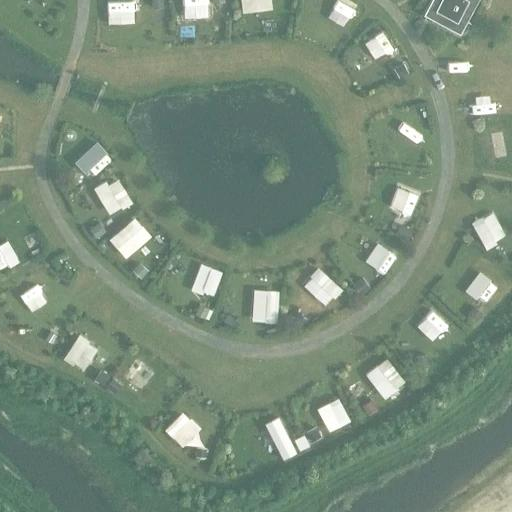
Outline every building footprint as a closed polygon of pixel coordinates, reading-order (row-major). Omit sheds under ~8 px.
[(139,20),(138,0),(118,0),(119,20),(139,20)] [(163,0),(152,0),(154,8),(164,7),(163,0)] [(270,0),(242,0),(244,11),(271,9),(270,0)] [(470,1),(467,0),(441,0),(435,12),(458,23),(470,1)] [(368,41),(379,58),(396,46),(385,29),(368,41)] [(497,63),(511,71),(511,48),(507,46),(497,63)] [(403,64),(394,69),(399,78),(408,73),(403,64)] [(487,120),(488,129),(511,126),(511,122),(511,118),(487,120)] [(82,158),(96,174),(113,159),(99,143),(82,158)] [(110,209),(131,199),(119,176),(98,187),(110,209)] [(475,219),(485,246),(507,238),(497,210),(475,219)] [(112,237),(127,255),(151,234),(136,216),(112,237)] [(98,224),(90,230),(96,237),(104,232),(98,224)] [(404,224),(398,234),(408,239),(413,229),(404,224)] [(0,243),(0,265),(2,270),(21,261),(11,239),(0,243)] [(378,241),(367,262),(387,273),(398,252),(378,241)] [(193,288),(215,295),(224,269),(202,261),(193,288)] [(140,263),(134,270),(141,276),(147,269),(140,263)] [(326,306),(344,289),(322,266),(304,283),(326,306)] [(482,299),(495,279),(481,269),(467,289),(482,299)] [(361,280),(354,286),(362,294),(369,288),(361,280)] [(24,310),(48,303),(43,284),(19,291),(24,310)] [(281,289),(257,288),(256,320),(279,321),(281,289)] [(200,305),(196,315),(205,318),(209,309),(200,305)] [(474,306),(468,314),(476,320),(482,312),(474,306)] [(420,325),(436,340),(451,324),(434,309),(420,325)] [(299,313),(293,318),(300,326),(306,320),(299,313)] [(229,314),(224,321),(232,327),(237,320),(229,314)] [(79,333),(66,357),(87,370),(101,346),(79,333)] [(426,354),(416,356),(419,366),(428,364),(426,354)] [(123,380),(144,394),(160,369),(139,355),(123,380)] [(387,397),(408,381),(389,355),(367,372),(387,397)] [(101,370),(95,379),(103,384),(109,375),(101,370)] [(114,380),(109,385),(116,391),(121,386),(114,380)] [(340,398),(320,408),(331,429),(350,420),(340,398)] [(372,400),(363,406),(368,414),(377,409),(372,400)] [(167,428),(184,445),(202,427),(185,409),(167,428)] [(297,452),(280,416),(266,423),(283,458),(297,452)] [(315,427),(307,432),(312,441),(321,437),(315,427)] [(303,435),(294,440),(299,451),(309,446),(303,435)] [(197,447),(196,456),(205,457),(206,448),(197,447)]
